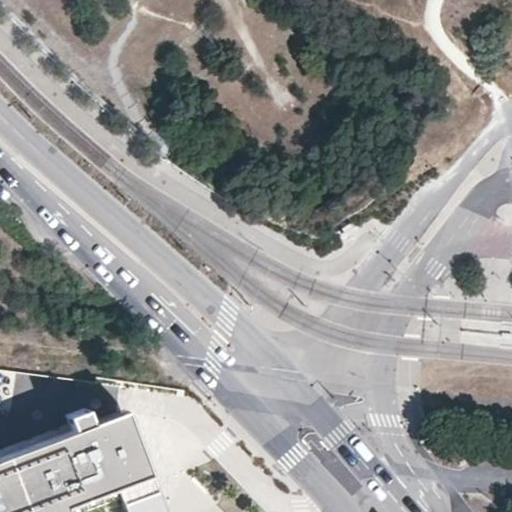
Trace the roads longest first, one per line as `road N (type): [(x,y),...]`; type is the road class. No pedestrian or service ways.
road 1 (primary): [(289,375),(0,112)]
road 2 (primary): [(0,157),(249,405)]
road 3 (primary): [(412,511),(289,375)]
road 4 (primary): [(249,405),(342,511)]
